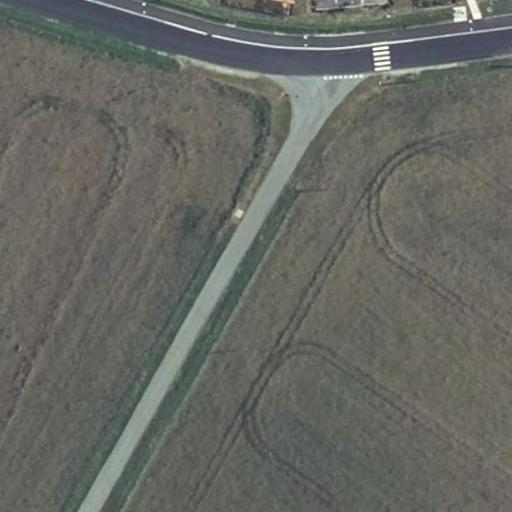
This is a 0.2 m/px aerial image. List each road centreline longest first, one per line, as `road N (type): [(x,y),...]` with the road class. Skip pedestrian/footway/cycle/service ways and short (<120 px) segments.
road 1 (residential): [(82,511),(342,61)]
road 2 (tertiary): [(342,61),(210,45),(67,0)]
road 3 (tertiary): [(511,36),(342,61)]
